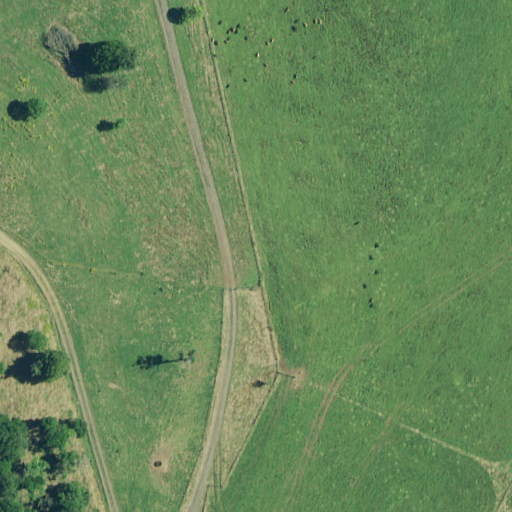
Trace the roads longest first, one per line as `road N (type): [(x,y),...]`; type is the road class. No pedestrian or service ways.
road 1 (track): [(511,256),(404,323),(331,391),(284,511)]
road 2 (track): [(115,511),(57,300),(0,233)]
